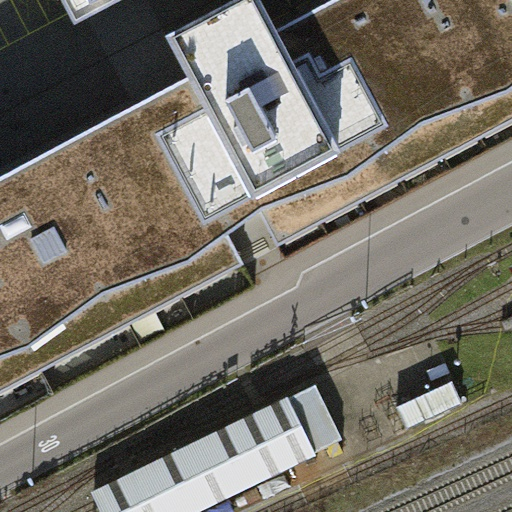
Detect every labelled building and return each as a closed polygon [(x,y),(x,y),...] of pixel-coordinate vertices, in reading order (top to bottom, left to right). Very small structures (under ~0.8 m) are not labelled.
[(0,390),(244,263),(229,236),(259,216),(276,246),(511,121),(511,0),(334,0),(276,31),(257,0),(237,0),(158,41),(179,82),(0,176),(0,390)] [(452,381),(396,408),(407,430),(463,403),(452,381)] [(328,410),(316,385),(289,398),(315,452),(328,446),(342,439),(328,410)] [(287,398),(92,494),(97,505),(100,511),(202,511),(316,456),(287,398)] [(328,446),(315,452),(319,459),(332,453),(328,446)]
